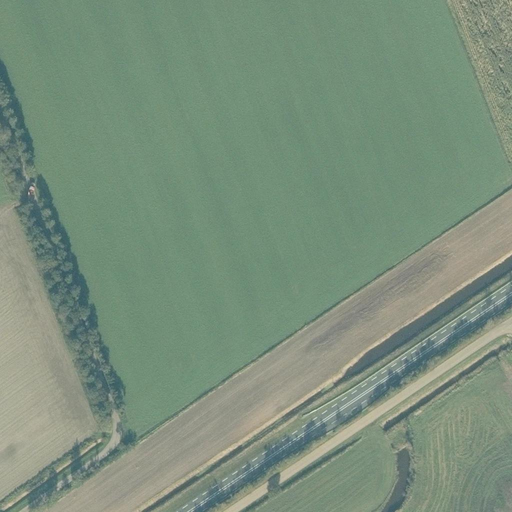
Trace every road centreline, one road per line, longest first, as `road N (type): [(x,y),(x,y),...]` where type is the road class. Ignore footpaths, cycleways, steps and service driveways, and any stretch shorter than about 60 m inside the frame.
road 1 (unclassified): [(25,511),(108,451),(117,432),(0,104)]
road 2 (primary): [(191,511),(511,294)]
road 3 (unclassified): [(235,511),(511,325)]
